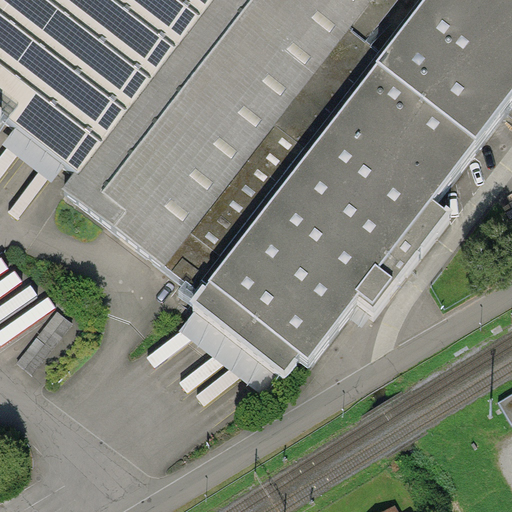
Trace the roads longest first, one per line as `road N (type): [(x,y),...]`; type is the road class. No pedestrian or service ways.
road 1 (residential): [(150,511),(511,295)]
road 2 (unknown): [(0,225),(112,272)]
